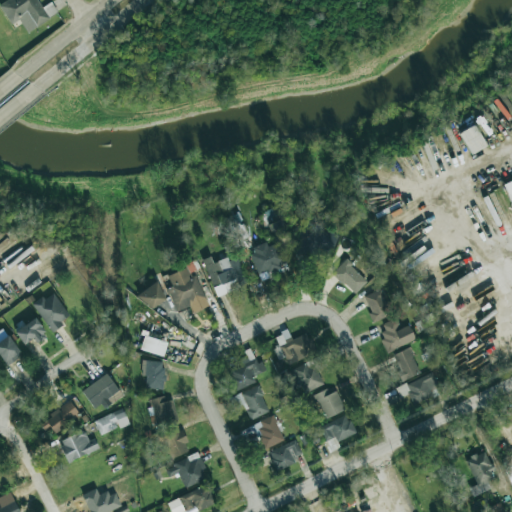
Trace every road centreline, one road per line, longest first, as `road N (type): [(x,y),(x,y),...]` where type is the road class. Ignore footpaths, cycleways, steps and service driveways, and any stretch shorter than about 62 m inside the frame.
road 1 (residential): [(263,510),(205,393),(203,373),(213,354),(299,308),(337,319),(399,442)]
road 2 (tertiary): [(511,386),(259,511)]
road 3 (residential): [(0,414),(127,324)]
road 4 (secondary): [(38,87),(144,0)]
